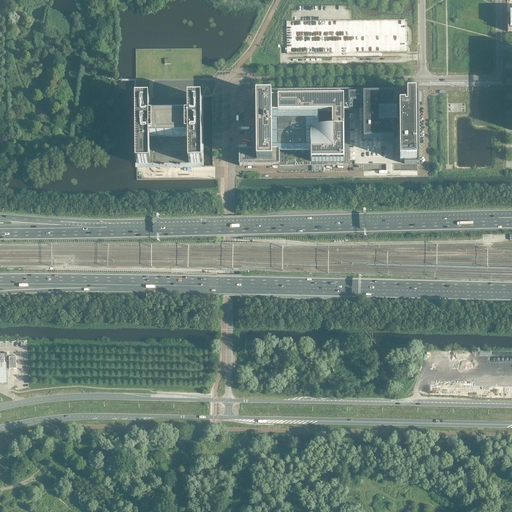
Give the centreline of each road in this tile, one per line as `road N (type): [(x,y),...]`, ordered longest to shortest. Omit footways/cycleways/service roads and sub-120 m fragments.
road 1 (unclassified): [(424,79),(235,82),(228,400)]
road 2 (motorway): [(511,222),(60,233)]
road 3 (motorway): [(108,281),(511,289)]
road 4 (secondary): [(228,417),(511,423)]
road 5 (secondary): [(511,405),(228,400)]
road 6 (secondary): [(228,400),(79,396),(0,408)]
road 7 (secondary): [(0,428),(85,416),(228,417)]
road 8 (unclassified): [(424,79),(496,72),(499,0)]
